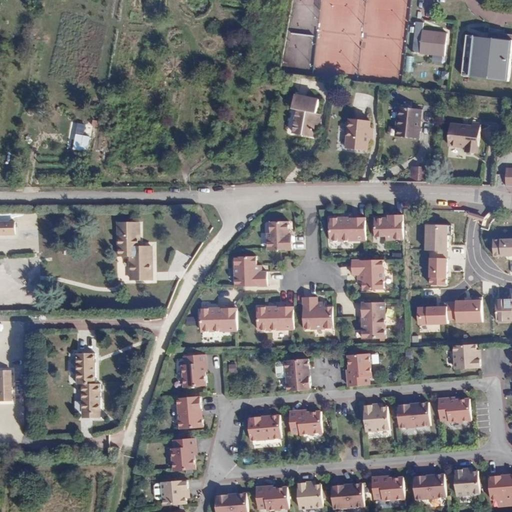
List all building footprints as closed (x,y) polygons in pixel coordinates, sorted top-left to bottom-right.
[(444,56),(447,34),(423,31),(423,23),(416,22),(413,53),(444,56)] [(505,71),(506,56),(499,55),(500,40),(484,38),(483,46),(469,44),(467,59),(475,60),(473,75),(489,77),(490,69),(505,71)] [(312,137),(314,125),(316,114),(318,100),(295,96),(293,109),(297,110),(293,134),(312,137)] [(419,139),(420,129),(417,129),(418,121),(421,122),(422,110),(398,107),(396,128),(401,129),(400,137),(419,139)] [(367,151),(370,121),(350,119),(346,149),(367,151)] [(478,153),(481,125),(472,124),(472,127),(451,124),(448,146),(465,148),(465,151),(478,153)] [(89,153),(93,130),(75,127),(71,149),(89,153)] [(410,183),(425,183),(426,168),(411,167),(410,183)] [(133,218),(114,217),(114,252),(126,252),(126,276),(145,276),(145,242),(133,242),(133,218)] [(405,242),(404,217),(389,217),(389,221),(375,221),(376,238),(387,238),(387,242),(405,242)] [(0,231),(11,231),(11,219),(0,218),(0,231)] [(367,243),(367,220),(330,221),(331,244),(367,243)] [(270,251),(294,251),(294,236),(291,236),(291,222),(274,222),(274,234),(270,234),(270,251)] [(253,255),(240,255),(241,288),(270,287),(270,264),(259,265),(259,260),(253,260),(253,255)] [(27,260),(10,260),(11,276),(27,276),(27,260)] [(384,261),(352,262),(352,275),(357,275),(357,281),(362,281),(362,291),(385,291),(384,261)] [(26,302),(25,287),(10,288),(11,302),(26,302)] [(318,299),(305,300),(306,332),(335,332),(335,309),(325,309),(325,304),(318,305),(318,299)] [(386,303),(365,304),(366,340),(386,339),(386,303)] [(296,332),(296,309),(260,310),(260,333),(296,332)] [(203,334),(240,333),(239,310),(203,311),(203,334)] [(455,370),(480,369),(480,359),(477,359),(476,352),(476,345),(454,346),(455,370)] [(106,381),(106,350),(88,351),(88,381),(93,381),(94,411),(112,411),(111,381),(106,381)] [(185,386),(206,384),(205,370),(204,362),(206,362),(206,353),(185,355),(185,363),(183,363),(185,386)] [(370,353),(349,355),(350,370),(350,377),(348,377),(349,386),(370,384),(369,376),(372,376),(370,353)] [(309,372),(308,358),(285,360),(285,361),(286,376),(288,391),(311,389),(310,379),(308,379),(307,372),(309,372)] [(278,377),(286,376),(285,361),(277,361),(276,363),(277,375),(278,377)] [(15,398),(15,368),(2,369),(3,399),(15,398)] [(202,409),(200,395),(177,396),(180,428),(203,426),(202,416),(200,416),(200,409),(202,409)] [(471,420),(470,399),(455,400),(447,401),(447,399),(438,399),(440,420),(448,420),(449,422),(471,420)] [(412,404),(397,405),(399,428),(430,426),(429,403),(418,403),(418,405),(412,406),(412,404)] [(373,404),(363,405),(365,431),(389,429),(387,406),(381,407),(373,407),(373,404)] [(322,432),(321,411),(306,412),(299,413),(298,410),(289,411),(291,432),(300,431),(300,434),(322,432)] [(263,416),(248,417),(250,440),(281,437),(279,414),(269,415),(269,417),(263,418),(263,416)] [(173,470),(194,468),(193,453),(193,446),(195,446),(194,437),(173,438),(174,447),(171,447),(173,470)] [(463,470),(453,470),(456,496),(479,494),(477,471),(471,472),(463,473),(463,470)] [(427,475),(413,477),(414,500),(446,497),(444,474),(434,475),(434,477),(427,477),(427,475)] [(502,477),(488,478),(490,501),(511,499),(511,475),(509,476),(509,478),(503,479),(502,477)] [(404,499),(403,477),(388,478),(380,479),(380,477),(371,478),(373,498),(381,498),(382,500),(404,499)] [(187,488),(187,479),(161,480),(163,504),(185,502),(185,496),(184,488),(187,488)] [(306,482),(296,483),(298,508),(322,506),(320,484),(314,484),(306,485),(306,482)] [(345,484),(330,485),(332,508),(364,506),(362,483),(351,484),(352,486),(345,486),(345,484)] [(288,508),(287,486),(272,488),(264,488),(264,486),(255,487),(257,508),(265,507),(266,509),(288,508)] [(229,493),(214,494),(215,511),(247,511),(246,492),(235,493),(236,495),(229,495),(229,493)]
